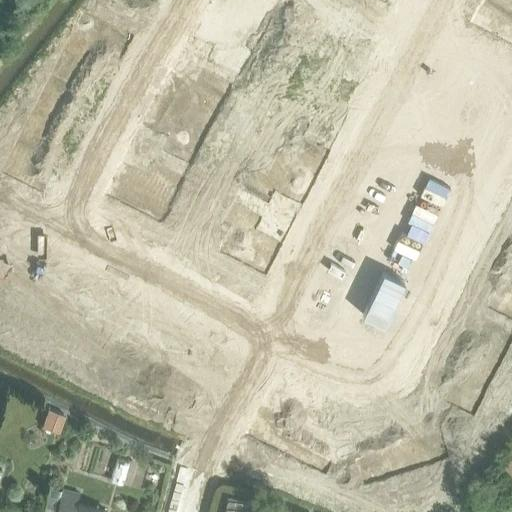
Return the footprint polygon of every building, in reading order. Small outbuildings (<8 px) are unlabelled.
[(108,0),(80,0),(73,11),(112,37),(120,25),(122,27),(130,14),(108,0)] [(206,0),(199,11),(223,26),(238,35),(238,34),(252,12),(233,0),(206,0)] [(233,0),(252,12),(259,0),(233,0)] [(348,0),(345,0),(342,5),(353,13),(358,6),(348,0)] [(364,0),(376,10),(384,0),(364,0)] [(472,9),(459,32),(471,39),(478,26),(480,27),(486,17),(472,9)] [(322,10),(314,23),(324,30),(325,28),(338,36),(345,24),(322,10)] [(73,11),(57,35),(96,61),(104,49),(106,51),(114,38),(112,37),(73,11)] [(223,26),(216,38),(238,52),(246,39),(238,34),(238,35),(223,26)] [(471,39),(457,64),(481,77),(502,40),(480,27),(478,26),(471,39)] [(324,30),(311,52),(347,74),(362,51),(338,36),(325,28),(324,30)] [(57,35),(41,59),(80,85),(88,73),(90,75),(98,62),(96,61),(57,35)] [(481,77),(480,79),(504,93),(511,78),(511,45),(502,40),(481,77)] [(297,74),(296,75),(310,84),(335,99),(349,76),(347,74),(311,52),(297,74)] [(41,59),(25,83),(64,109),(72,97),(74,98),(82,86),(80,85),(41,59)] [(289,69),(281,82),(303,96),(310,84),(296,75),(297,74),(289,69)] [(177,74),(164,98),(202,119),(214,97),(215,95),(203,88),(177,74)] [(209,76),(203,88),(215,95),(214,97),(225,102),(232,89),(209,76)] [(25,83),(9,107),(48,133),(56,121),(58,122),(66,110),(64,109),(25,83)] [(162,97),(149,121),(174,135),(189,143),(189,142),(202,119),(164,98),(162,97)] [(9,107),(0,120),(0,134),(32,157),(40,145),(42,146),(50,134),(48,133),(9,107)] [(288,114),(280,128),(289,133),(289,131),(304,139),(311,127),(288,114)] [(289,133),(276,156),(314,176),(316,177),(329,153),(304,139),(289,131),(289,133)] [(174,135),(167,148),(190,160),(198,146),(189,142),(189,143),(174,135)] [(264,178),(263,180),(276,187),(301,200),(314,176),(276,156),(264,178)] [(119,175),(109,190),(149,215),(165,190),(151,181),(127,166),(120,176),(119,175)] [(158,169),(151,181),(165,190),(171,194),(179,182),(158,169)] [(253,172),(246,186),(269,199),(276,187),(263,180),(264,178),(253,172)] [(238,206),(231,218),(237,222),(252,231),(259,219),(238,206)] [(237,222),(222,247),(262,272),(271,257),(269,256),(276,246),(252,231),(237,222)] [(13,258),(0,279),(0,305),(14,314),(23,300),(37,275),(27,269),(28,267),(13,258)] [(511,274),(491,262),(476,286),(478,287),(511,306),(511,274)] [(511,306),(478,287),(464,310),(489,325),(501,333),(502,331),(511,314),(511,306)] [(75,296),(51,336),(77,351),(85,337),(100,313),(89,306),(90,305),(75,296)] [(14,314),(11,320),(23,328),(35,307),(23,300),(14,314)] [(489,325),(482,337),(504,351),(511,337),(511,336),(502,331),(501,333),(489,325)] [(77,351),(73,358),(85,365),(97,344),(85,337),(77,351)] [(121,377),(146,392),(170,352),(155,343),(155,345),(144,338),(129,363),(121,377)] [(117,355),(105,376),(117,383),(121,377),(129,363),(117,355)] [(442,355),(428,379),(466,400),(479,378),(480,376),(467,369),(442,355)] [(474,357),(467,369),(480,376),(479,378),(489,384),(497,370),(474,357)] [(427,378),(413,402),(438,416),(452,424),(453,422),(466,400),(428,379),(427,378)] [(49,409),(43,425),(60,431),(65,414),(49,409)] [(275,435),(268,448),(269,449),(291,462),(314,425),(290,411),(275,435)] [(438,416),(431,428),(454,441),(461,427),(453,422),(452,424),(438,416)] [(314,425),(291,462),(314,475),(315,476),(324,462),(338,437),(315,423),(314,425)] [(263,428),(250,451),(263,459),(269,449),(268,448),(275,435),(263,428)] [(392,431),(383,433),(391,475),(414,470),(416,477),(433,474),(428,448),(419,437),(408,440),(406,430),(392,433),(392,431)] [(351,451),(347,465),(352,490),(370,487),(368,480),(391,475),(383,433),(374,435),(374,437),(360,440),(362,449),(351,451)] [(511,446),(498,469),(511,477),(511,446)] [(314,475),(309,483),(322,492),(336,469),(324,462),(315,476),(314,475)] [(105,511),(107,510),(76,502),(79,492),(64,488),(57,511),(105,511)] [(228,496),(224,511),(248,511),(252,502),(228,496)]
